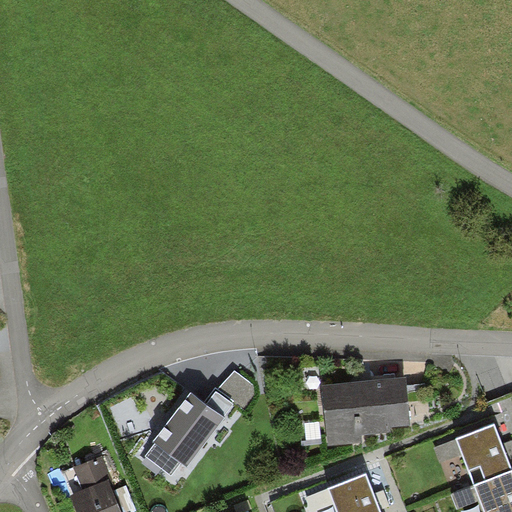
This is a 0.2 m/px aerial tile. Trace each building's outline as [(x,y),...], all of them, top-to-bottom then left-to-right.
[(202,403),(192,395),(154,443),(156,445),(147,456),(172,476),(181,465),(187,470),(227,419),(225,418),(235,405),(233,403),(234,402),(244,411),(256,396),(254,386),(234,369),(218,389),(216,387),(202,403)] [(392,382),(324,388),(329,446),(362,443),(361,436),(389,433),(389,428),(410,426),(406,380),(392,382)] [(493,424),(433,447),(439,462),(460,454),(472,484),(449,494),(455,509),(479,500),(483,511),(511,511),(511,472),(509,465),(493,424)] [(105,457),(62,474),(77,511),(123,511),(114,489),(117,487),(105,457)] [(367,474),(307,497),(313,511),(334,503),(337,511),(381,511),(367,474)]
